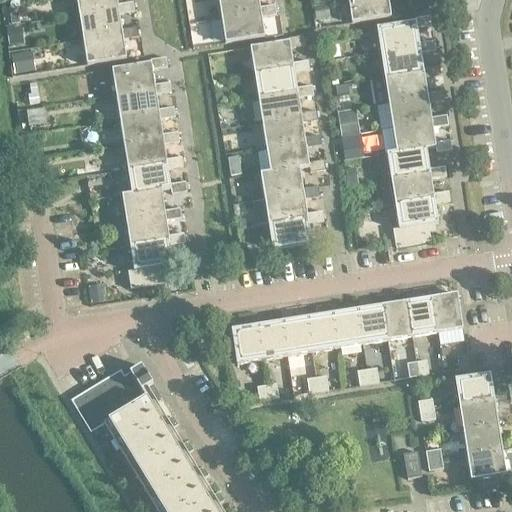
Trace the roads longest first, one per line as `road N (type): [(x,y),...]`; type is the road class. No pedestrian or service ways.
road 1 (residential): [(152,315),(511,259)]
road 2 (residential): [(258,511),(157,359),(152,315)]
road 3 (residential): [(492,0),(487,21),(511,172)]
